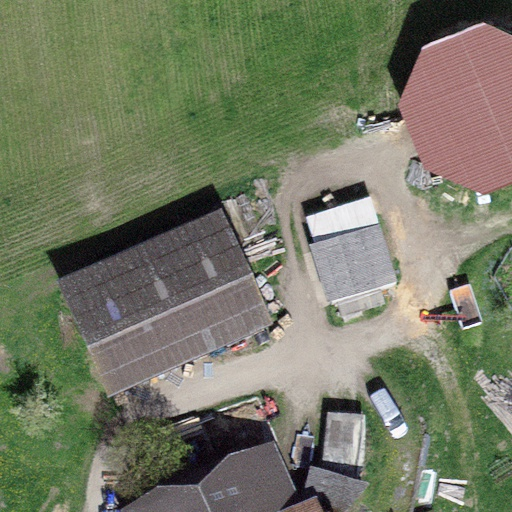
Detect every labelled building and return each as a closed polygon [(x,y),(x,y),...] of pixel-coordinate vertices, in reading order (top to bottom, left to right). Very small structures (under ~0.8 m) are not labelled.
[(423,47),(397,103),(424,165),(485,193),(511,182),(511,35),(483,24),(423,47)] [(233,227),(73,293),(121,409),(281,342),(233,227)] [(386,239),(321,261),(339,315),(404,293),(386,239)] [(374,426),(334,424),(331,485),(371,487),(374,426)] [(306,511),(273,438),(108,511),(306,511)]
